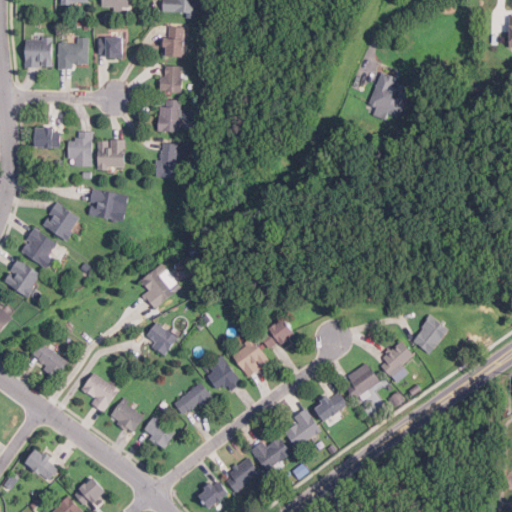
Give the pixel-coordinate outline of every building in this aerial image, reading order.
[(98,0),(98,7),(125,8),(125,0),(98,0)] [(165,0),(165,12),(197,13),(197,0),(165,0)] [(184,57),(188,27),(171,25),(167,55),(184,57)] [(126,37),(101,36),(101,56),(126,56),(126,37)] [(79,41),(61,41),(61,66),(90,66),(90,37),(79,37),(79,41)] [(27,38),(27,66),(55,66),(55,38),(27,38)] [(164,92),(184,92),(184,65),(164,65),(164,92)] [(413,84),(382,73),(370,104),(378,107),(376,114),(387,118),(389,112),(400,116),(413,84)] [(183,100),(162,100),(162,131),(183,131),(183,100)] [(38,148),(63,148),(63,128),(38,128),(38,148)] [(77,166),(94,166),(94,131),(77,131),(77,141),(71,141),(71,158),(77,158),(77,166)] [(128,140),(101,140),(101,169),(128,169),(128,140)] [(161,178),(178,178),(178,143),(161,143),(161,178)] [(121,194),(96,188),(91,213),(116,219),(121,194)] [(82,217),(60,201),(44,223),(67,239),(82,217)] [(61,244),(37,228),(22,249),(46,266),(61,244)] [(45,275),(22,258),(6,279),(28,296),(45,275)] [(142,294),(153,308),(179,285),(160,261),(139,278),(147,290),(142,294)] [(0,334),(15,319),(0,304),(0,334)] [(423,327),(428,330),(419,342),(430,351),(449,327),(433,315),(423,327)] [(297,332),(286,317),(263,335),(275,350),(297,332)] [(180,337),(159,321),(147,337),(167,353),(180,337)] [(234,354),(252,376),(272,360),(254,338),(234,354)] [(380,363),(396,381),(408,371),(402,365),(414,354),(400,339),(382,357),(385,360),(380,363)] [(70,362),(44,342),(33,356),(59,377),(70,362)] [(232,383),(235,388),(244,380),(223,355),(205,369),(223,391),(232,383)] [(353,382),(348,386),(358,399),(382,379),(367,361),(348,376),(353,382)] [(106,411),(121,390),(96,372),(85,389),(97,397),(93,403),(106,411)] [(177,403),(189,416),(213,395),(201,382),(177,403)] [(316,406),(328,422),(351,405),(339,389),(316,406)] [(135,432),(147,415),(125,399),(113,416),(135,432)] [(287,431),(299,447),(324,430),(308,408),(296,417),(299,422),(287,431)] [(178,433),(156,415),(145,430),(167,448),(178,433)] [(269,446),(264,440),(253,450),(271,471),(294,452),(281,436),(269,446)] [(50,481),(62,468),(39,449),(28,462),(50,481)] [(257,474),(246,458),(220,475),(231,491),(257,474)] [(109,491),(96,477),(77,494),(90,508),(109,491)] [(218,482),(197,495),(207,510),(227,497),(218,482)] [(81,511),(84,510),(70,496),(53,511),(81,511)]
